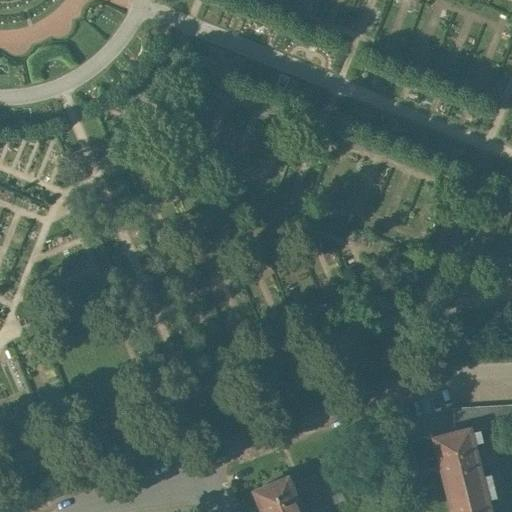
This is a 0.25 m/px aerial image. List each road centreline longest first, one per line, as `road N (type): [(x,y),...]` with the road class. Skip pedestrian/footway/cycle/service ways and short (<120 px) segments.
road 1 (residential): [(194,467),(386,392),(450,375),(511,373)]
road 2 (residential): [(67,511),(194,467)]
